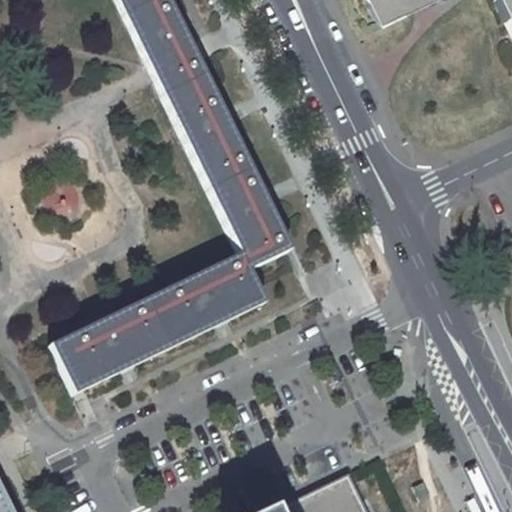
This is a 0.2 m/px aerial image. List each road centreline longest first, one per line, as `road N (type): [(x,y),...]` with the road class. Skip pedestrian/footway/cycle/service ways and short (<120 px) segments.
road 1 (residential): [(432,289),(87,455),(114,511)]
road 2 (tertiary): [(293,0),(393,209)]
road 3 (tertiary): [(432,289),(511,445)]
road 4 (residential): [(393,209),(511,153)]
